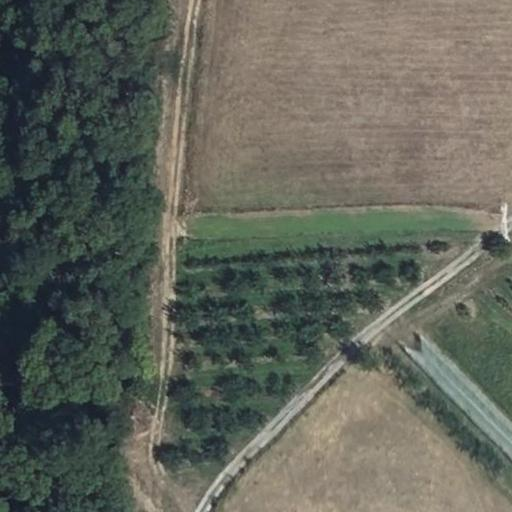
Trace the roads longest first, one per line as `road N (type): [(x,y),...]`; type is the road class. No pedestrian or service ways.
road 1 (track): [(202,511),(167,486),(154,452),(196,0)]
road 2 (track): [(202,511),(224,474),(364,334),(511,220)]
